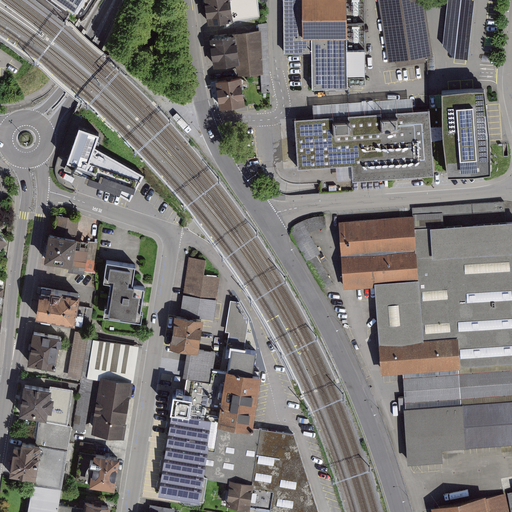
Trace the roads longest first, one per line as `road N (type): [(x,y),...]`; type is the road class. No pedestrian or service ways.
road 1 (residential): [(129,511),(174,232),(44,191)]
road 2 (unclassified): [(264,219),(337,349),(399,511)]
road 3 (residential): [(511,188),(297,208),(264,219)]
road 4 (unclassified): [(274,0),(282,111),(271,119),(210,123)]
road 5 (tertiary): [(16,159),(28,192),(15,342)]
road 6 (tertiary): [(15,342),(44,191)]
road 7 (unknown): [(511,381),(370,395)]
road 8 (unclassified): [(188,0),(210,123)]
